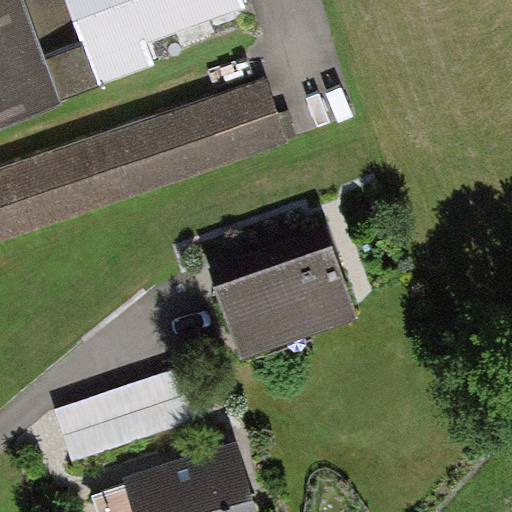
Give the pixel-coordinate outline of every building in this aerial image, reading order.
[(0,0),(0,110),(151,55),(143,34),(235,0),(0,0)] [(0,236),(285,139),(264,79),(0,169),(0,236)] [(224,280),(251,357),(360,319),(332,241),(224,280)] [(69,451),(192,413),(177,364),(53,402),(69,451)] [(123,481),(133,511),(269,511),(244,439),(123,481)]
